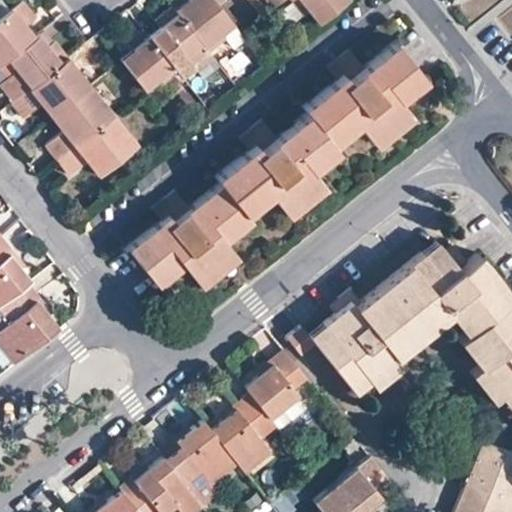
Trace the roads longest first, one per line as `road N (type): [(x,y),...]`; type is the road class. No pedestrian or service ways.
road 1 (residential): [(154,377),(412,177),(465,152)]
road 2 (residential): [(0,508),(154,377)]
road 3 (residential): [(0,163),(106,308)]
road 4 (residential): [(492,116),(470,64),(418,0)]
road 5 (residential): [(106,308),(0,397)]
